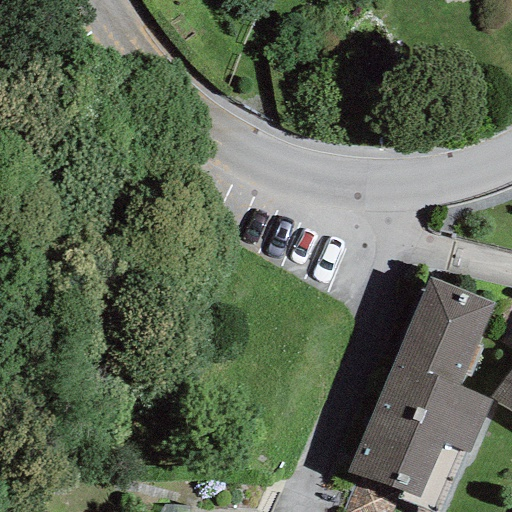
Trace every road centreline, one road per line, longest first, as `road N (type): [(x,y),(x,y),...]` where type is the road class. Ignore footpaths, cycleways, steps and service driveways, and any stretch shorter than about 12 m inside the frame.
road 1 (residential): [(395,187),(306,178),(215,138),(101,0)]
road 2 (residential): [(395,187),(400,234),(433,256),(511,270)]
road 3 (residential): [(511,154),(395,187)]
